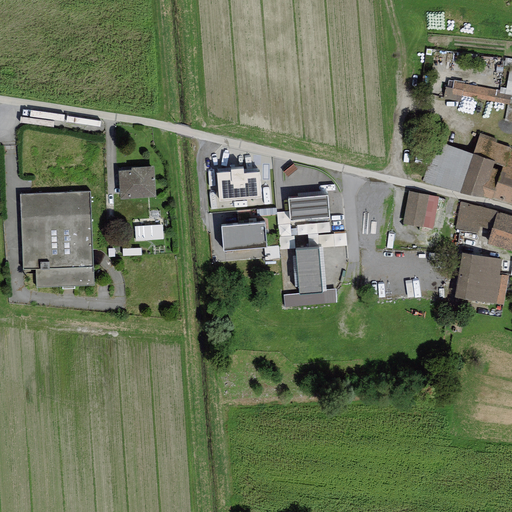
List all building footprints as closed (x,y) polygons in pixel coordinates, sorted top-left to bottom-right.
[(447,87),(445,87),(443,98),(461,102),(463,96),(509,104),(511,95),(496,92),(497,90),(464,84),(465,82),(454,80),(454,81),(448,80),(447,87)] [(497,139),(479,133),(472,154),(459,193),(483,198),(511,206),(511,148),(496,143),(497,139)] [(459,193),(472,154),(438,142),(421,183),(459,193)] [(131,171),(118,171),(120,200),(155,197),(153,167),(131,169),(131,171)] [(231,173),(216,174),(219,201),(261,198),(259,173),(244,174),(244,169),(231,170),(231,173)] [(366,202),(377,201),(376,189),(365,190),(366,202)] [(90,191),(22,195),(26,267),(36,267),(37,287),(95,284),(90,191)] [(439,197),(408,192),(403,224),(433,229),(439,197)] [(328,195),(288,198),(290,221),(330,217),(328,195)] [(491,230),(497,212),(460,202),(455,229),(477,234),(480,227),(491,230)] [(365,209),(365,219),(375,219),(375,209),(365,209)] [(511,251),(511,216),(497,212),(491,230),(487,244),(511,251)] [(164,222),(136,224),(137,241),(165,239),(164,222)] [(265,223),(221,227),(223,251),(266,247),(265,223)] [(318,247),(295,249),(296,256),(299,287),(299,293),(283,295),(284,308),(337,304),(335,289),(326,289),(321,290),(318,247)] [(323,247),(318,247),(321,290),(326,289),(323,247)] [(462,253),(454,297),(503,305),(508,276),(499,275),(501,260),(462,253)]
